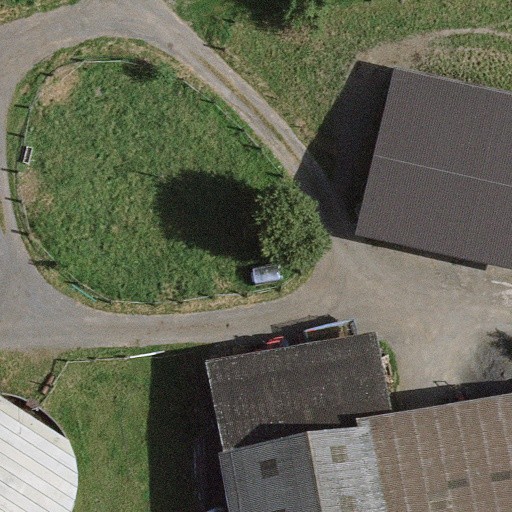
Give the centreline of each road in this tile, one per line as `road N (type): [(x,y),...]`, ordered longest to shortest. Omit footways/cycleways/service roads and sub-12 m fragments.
road 1 (unknown): [(16,89),(12,140),(25,229),(44,279),(67,308),(126,325),(279,324),(396,275)]
road 2 (track): [(137,0),(396,275),(511,327)]
